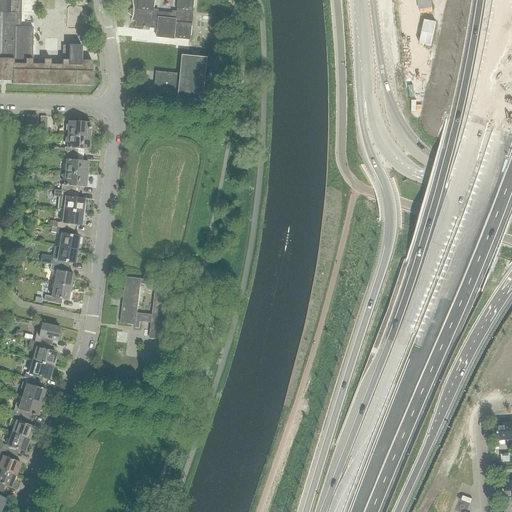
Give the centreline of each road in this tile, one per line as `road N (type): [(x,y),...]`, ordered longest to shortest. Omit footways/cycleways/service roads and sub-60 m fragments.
road 1 (trunk): [(367,69),(366,137),(393,222),(305,511)]
road 2 (trunk): [(362,510),(511,98)]
road 3 (residential): [(21,511),(92,322),(115,106)]
road 4 (trunk): [(362,510),(511,174)]
road 5 (trunk): [(503,0),(484,99),(401,341)]
road 6 (trunk): [(479,0),(401,341)]
road 7 (secondary): [(511,189),(458,171),(404,136),(388,85),(378,0)]
road 8 (trunk): [(397,511),(458,371),(511,280)]
road 9 (secondary): [(367,69),(374,125),(390,158),(511,210)]
road 10 (trunk): [(401,341),(334,511)]
road 11 (residential): [(486,511),(478,423),(493,405),(511,403)]
